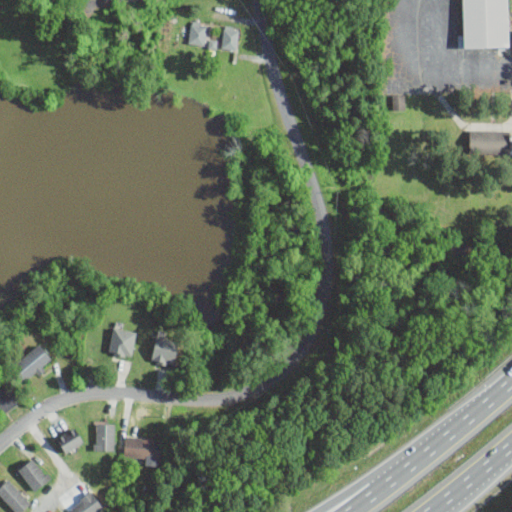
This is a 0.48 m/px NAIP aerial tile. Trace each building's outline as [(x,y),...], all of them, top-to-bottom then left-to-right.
[(508,0),(509,48),(465,49),(464,0),(508,0)] [(203,46),(209,23),(192,19),(187,42),(203,46)] [(237,49),(240,27),(224,24),(221,47),(237,49)] [(102,50),(105,32),(91,29),(87,48),(102,50)] [(511,154),(511,130),(469,130),(469,154),(511,154)] [(137,332),(114,326),(108,351),(131,357),(137,332)] [(179,340),(156,335),(151,361),(174,365),(179,340)] [(55,359),(39,342),(13,366),(29,383),(55,359)] [(0,388),(0,414),(19,402),(8,384),(0,388)] [(94,423),(94,450),(115,450),(115,423),(94,423)] [(84,442),(74,426),(56,439),(67,454),(84,442)] [(162,438),(125,436),(124,457),(161,459),(162,438)] [(51,477),(34,456),(18,469),(34,490),(51,477)] [(0,495),(15,511),(21,511),(32,502),(9,477),(0,485),(0,495)] [(68,508),(71,511),(98,511),(105,507),(90,490),(68,508)]
